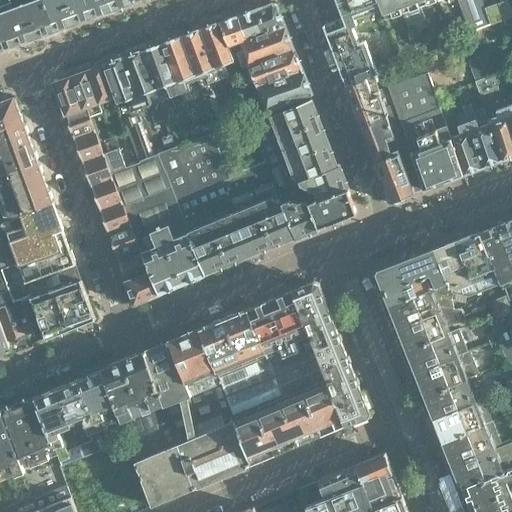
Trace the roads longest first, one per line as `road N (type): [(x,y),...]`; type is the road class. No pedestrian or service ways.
road 1 (residential): [(125,335),(29,73)]
road 2 (residential): [(125,335),(383,238)]
road 3 (residential): [(299,0),(383,238)]
road 4 (residential): [(198,511),(406,424)]
road 5 (residential): [(29,73),(234,0)]
road 6 (residential): [(383,238),(511,188)]
road 7 (residential): [(0,385),(125,335)]
